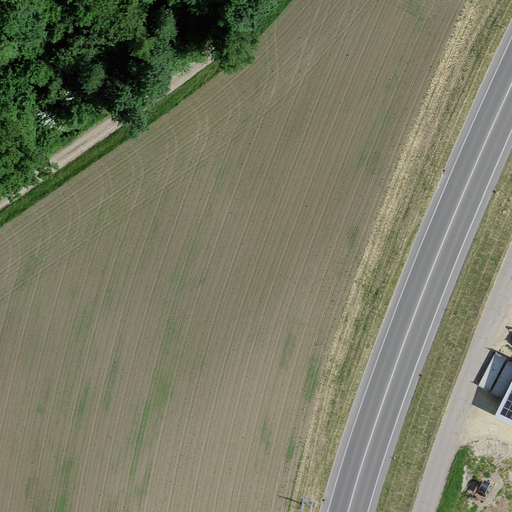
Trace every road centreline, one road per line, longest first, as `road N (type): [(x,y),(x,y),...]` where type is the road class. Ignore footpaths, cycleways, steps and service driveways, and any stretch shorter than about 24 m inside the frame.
road 1 (trunk): [(511,84),(396,360),(347,511)]
road 2 (track): [(0,176),(71,116),(205,55),(261,0)]
road 3 (track): [(424,511),(465,380),(511,271)]
